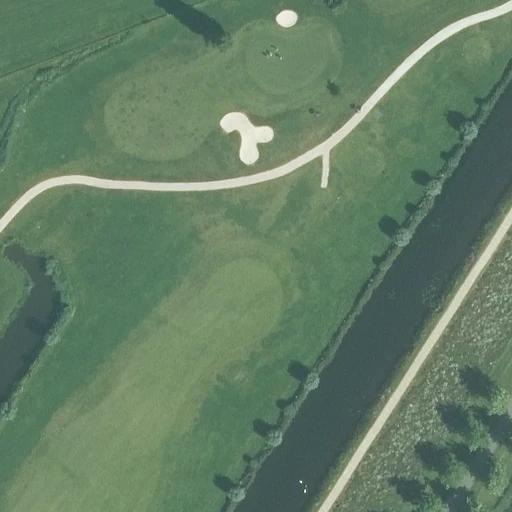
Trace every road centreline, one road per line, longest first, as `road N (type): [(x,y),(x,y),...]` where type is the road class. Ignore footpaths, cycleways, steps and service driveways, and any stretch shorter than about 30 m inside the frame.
road 1 (track): [(320,511),(511,212)]
road 2 (unclassified): [(511,411),(447,511)]
